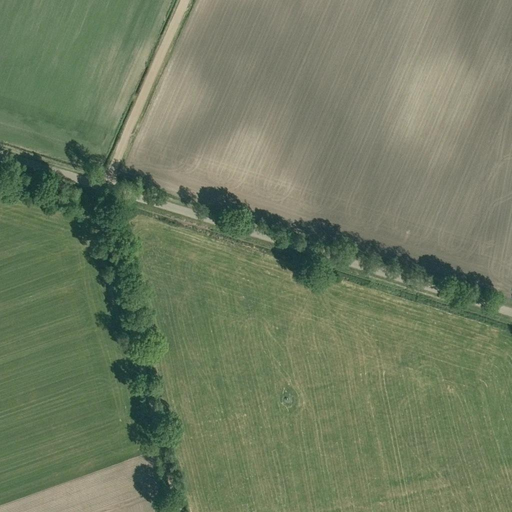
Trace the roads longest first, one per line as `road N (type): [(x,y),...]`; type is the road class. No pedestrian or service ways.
road 1 (track): [(178,511),(102,205),(184,0)]
road 2 (unclassified): [(511,312),(0,155)]
